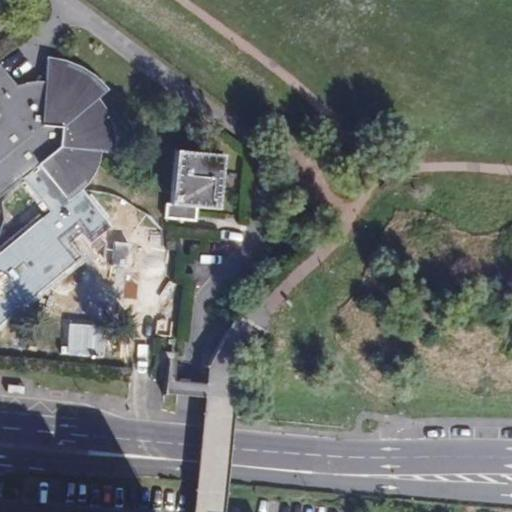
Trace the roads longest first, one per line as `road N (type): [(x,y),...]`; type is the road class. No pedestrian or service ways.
road 1 (tertiary): [(511,467),(380,461),(0,419)]
road 2 (tertiary): [(0,455),(511,499)]
